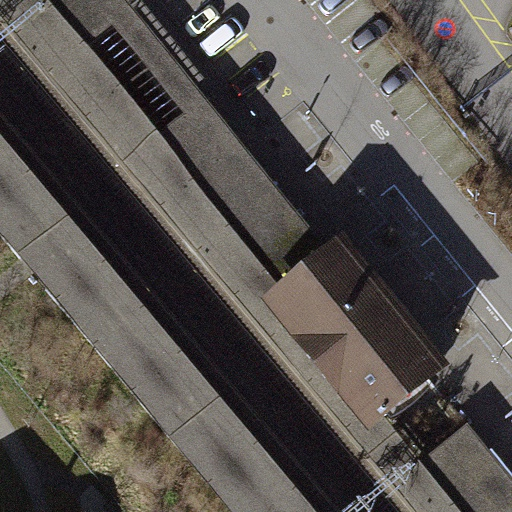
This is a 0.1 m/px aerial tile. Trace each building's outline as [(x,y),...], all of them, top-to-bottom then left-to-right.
[(0,0),(0,17),(413,511),(457,511),(442,493),(420,466),(379,416),(372,422),(278,307),(287,300),(283,294),(196,185),(161,143),(89,52),(49,4),(45,0),(0,0)] [(196,185),(283,294),(331,256),(123,0),(53,0),(49,4),(89,52),(112,32),(185,123),(220,166),(196,185)] [(220,166),(185,123),(161,143),(196,185),(220,166)] [(0,241),(227,511),(313,511),(0,140),(0,241)] [(278,307),(372,422),(379,416),(436,370),(343,255),(298,291),(287,300),(278,307)] [(442,493),(490,454),(468,427),(420,466),(442,493)] [(511,511),(511,481),(490,454),(442,493),(457,511),(511,511)]
